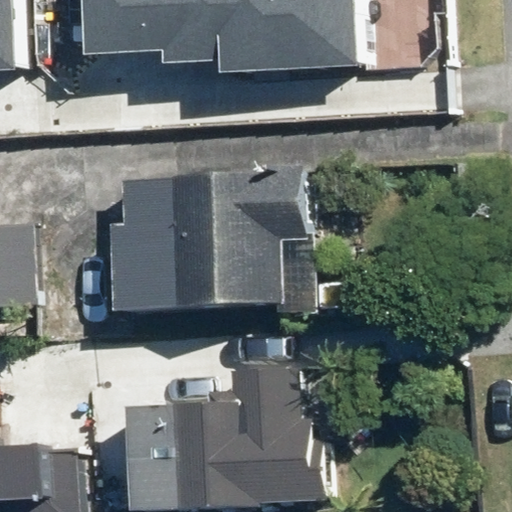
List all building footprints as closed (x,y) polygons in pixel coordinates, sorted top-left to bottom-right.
[(0,0),(0,66),(45,65),(43,0),(0,0)] [(413,85),(410,0),(109,0),(110,45),(189,43),(190,56),(253,54),(254,89),(413,85)] [(328,325),(328,273),(313,273),(314,176),(118,174),(117,323),(328,325)] [(0,322),(46,322),(46,230),(0,230),(0,322)] [(243,410),(142,411),(143,511),(330,511),(330,443),(312,443),(311,379),(243,380),(243,410)]
